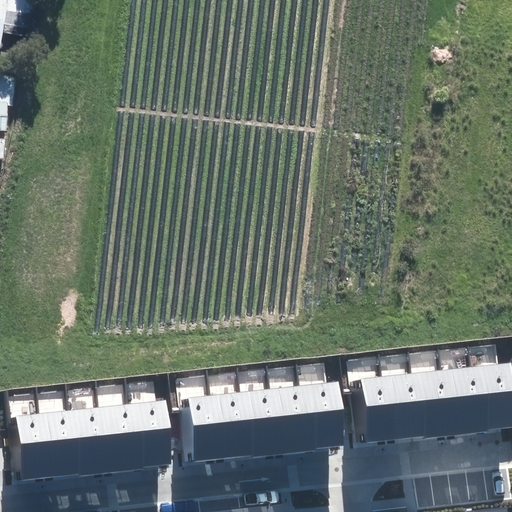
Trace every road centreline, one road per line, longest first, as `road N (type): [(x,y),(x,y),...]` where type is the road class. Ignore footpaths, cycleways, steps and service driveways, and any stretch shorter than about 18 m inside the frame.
road 1 (residential): [(0,507),(344,467)]
road 2 (residential): [(344,467),(510,448)]
